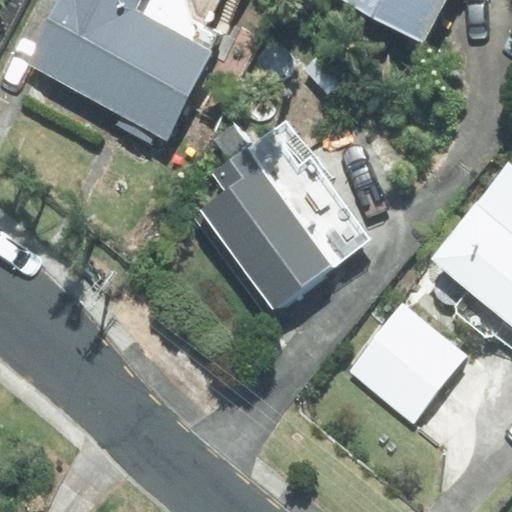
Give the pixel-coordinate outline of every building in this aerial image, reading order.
[(176,0),(56,0),(20,73),(165,145),(218,38),(184,21),(176,0)] [(319,0),(319,1),(417,51),(443,0),(319,0)] [(320,54),(298,73),(323,102),(345,83),(320,54)] [(220,163),(201,176),(216,199),(194,213),(265,317),(331,272),(278,196),(298,183),(267,139),(249,151),(233,127),(208,145),(220,163)] [(511,180),(501,171),(423,262),(511,336),(511,180)]
